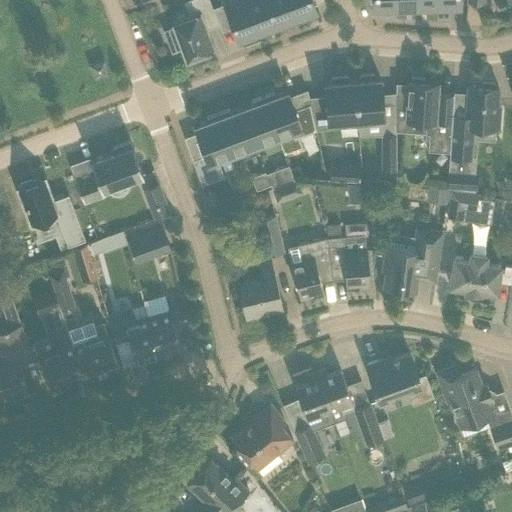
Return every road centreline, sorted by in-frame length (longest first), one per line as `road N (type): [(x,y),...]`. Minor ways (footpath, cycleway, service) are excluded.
road 1 (residential): [(228,363),(349,321),(388,318),(511,348)]
road 2 (residential): [(228,363),(198,238),(148,102)]
road 3 (residential): [(0,427),(228,363)]
road 4 (residential): [(352,33),(148,102)]
road 5 (residential): [(114,511),(215,403),(228,363)]
road 6 (residential): [(511,39),(491,46),(352,33)]
road 7 (residential): [(148,102),(0,158)]
